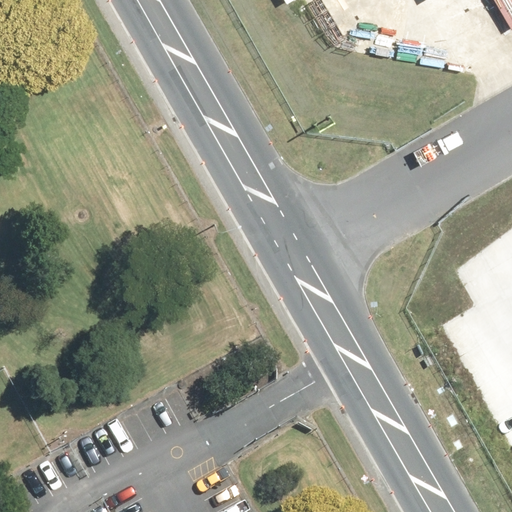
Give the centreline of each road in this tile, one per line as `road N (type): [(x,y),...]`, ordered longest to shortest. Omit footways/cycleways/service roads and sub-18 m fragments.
road 1 (secondary): [(284,244),(441,511)]
road 2 (secondary): [(143,0),(284,244)]
road 3 (unclassified): [(511,127),(284,244)]
